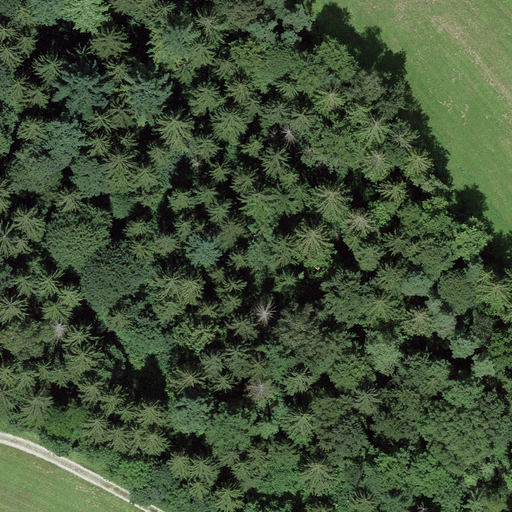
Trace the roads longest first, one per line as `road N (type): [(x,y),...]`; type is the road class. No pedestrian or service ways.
road 1 (track): [(87,0),(174,81),(253,175),(385,377),(432,477)]
road 2 (track): [(247,511),(194,434),(115,352),(44,222)]
road 3 (track): [(315,0),(410,136),(465,196)]
road 4 (track): [(157,511),(0,436)]
